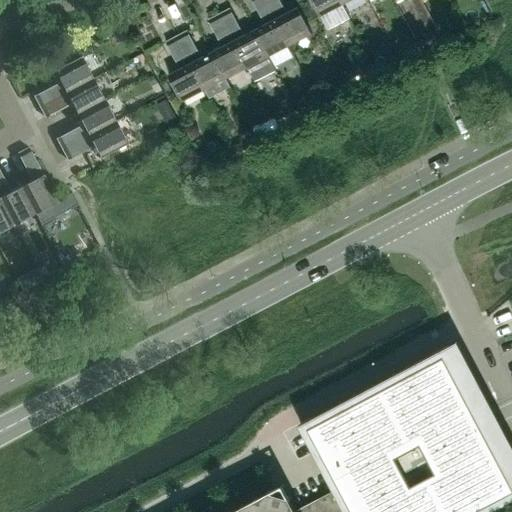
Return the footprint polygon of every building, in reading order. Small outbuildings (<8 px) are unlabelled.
[(288,45),(265,0),(250,0),(263,24),(253,30),(267,56),(288,45)] [(278,0),(265,0),(288,45),(310,34),(296,7),(285,13),(278,0)] [(337,0),(310,0),(319,16),(340,4),(337,0)] [(242,35),(228,8),(217,14),(245,67),(267,56),(253,30),(242,35)] [(245,67),(217,14),(207,19),(221,47),(210,52),(224,79),(245,67)] [(186,31),(174,36),(202,90),(224,79),(210,52),(200,58),(186,31)] [(174,36),(164,42),(178,69),(167,75),(180,101),(202,90),(174,36)] [(60,82),(33,96),(39,106),(92,78),(81,57),(54,71),(60,82)] [(92,78),(39,106),(45,118),(72,103),(77,114),(103,100),(92,78)] [(103,100),(77,114),(83,125),(56,139),(61,149),(115,121),(103,100)] [(115,121),(61,149),(67,160),(94,147),(100,157),(126,143),(115,121)] [(56,201),(28,147),(17,153),(31,180),(21,185),(35,212),(56,201)] [(10,191),(0,172),(0,198),(13,223),(35,212),(21,185),(10,191)] [(0,230),(13,223),(0,198),(0,230)] [(268,491),(228,511),(487,511),(511,499),(511,471),(445,346),(298,424),(333,490),(295,510),(288,497),(268,491)]
